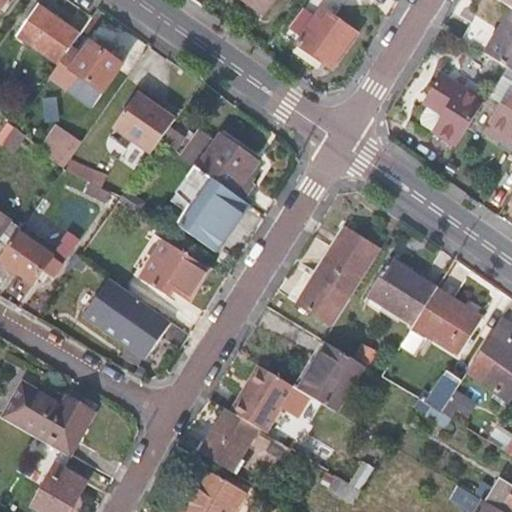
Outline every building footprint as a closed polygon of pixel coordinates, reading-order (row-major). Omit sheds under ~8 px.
[(0,0),(0,15),(10,0),(0,0)] [(278,0),(242,0),(266,17),(278,0)] [(511,0),(501,0),(500,2),(511,9),(511,0)] [(64,65),(85,35),(42,6),(23,34),(64,65)] [(298,45),(318,58),(333,70),(357,36),(322,10),(298,45)] [(511,13),(496,37),(475,24),(465,40),(511,69),(511,13)] [(95,107),(125,65),(94,43),(74,71),(84,78),(74,92),(95,107)] [(312,66),(318,58),(298,45),(293,52),(312,66)] [(437,135),(459,148),(487,102),(444,75),(429,98),(451,112),(447,117),(437,135)] [(511,77),(496,101),(501,103),(485,129),(501,140),(503,136),(511,141),(511,77)] [(154,154),(181,110),(140,85),(113,129),(154,154)] [(426,105),(447,117),(451,112),(429,98),(426,105)] [(73,162),(85,145),(73,136),(55,160),(67,170),(73,162)] [(200,171),(250,204),(261,185),(252,179),(261,164),(223,137),(200,171)] [(112,181),(73,162),(67,170),(108,190),(112,181)] [(218,253),(250,204),(200,171),(197,168),(184,188),(202,201),(183,229),(218,253)] [(129,208),(138,214),(146,203),(129,192),(121,202),(129,208)] [(122,217),(129,208),(121,202),(115,211),(122,217)] [(17,241),(21,236),(25,231),(0,213),(0,246),(8,235),(17,241)] [(302,303),(337,325),(353,299),(349,296),(381,246),(349,226),(319,274),(302,303)] [(68,257),(80,237),(70,231),(58,250),(68,257)] [(144,270),(164,240),(154,233),(134,263),(144,270)] [(17,241),(2,263),(35,286),(45,272),(53,278),(62,266),(21,236),(17,241)] [(208,269),(164,240),(144,270),(140,277),(166,295),(170,290),(188,302),(208,269)] [(367,301),(414,331),(417,326),(440,290),(394,261),(367,301)] [(302,303),(319,274),(310,268),(292,297),(302,303)] [(157,352),(175,324),(112,281),(88,317),(131,346),(136,338),(157,352)] [(486,318),(440,290),(417,326),(463,355),(486,318)] [(511,335),(500,328),(468,380),(510,407),(511,403),(511,335)] [(152,360),(157,352),(136,338),(131,346),(152,360)] [(363,364),(327,342),(299,386),(336,408),(363,364)] [(357,357),(374,368),(378,364),(372,360),(376,353),(364,346),(357,357)] [(234,413),(261,430),(269,435),(299,386),(267,366),(246,400),(242,398),(234,413)] [(452,373),(431,405),(446,414),(467,381),(452,373)] [(26,385),(4,421),(38,441),(70,459),(95,415),(67,399),(63,406),(26,385)] [(431,405),(430,404),(427,409),(448,422),(452,418),(446,414),(431,405)] [(202,457),(234,475),(261,430),(234,413),(230,411),(202,457)] [(35,511),(37,511),(75,511),(90,485),(58,468),(35,511)] [(187,511),(240,511),(249,497),(210,474),(187,511)] [(363,491),(338,475),(329,488),(355,504),(363,491)] [(486,501),(505,511),(511,511),(511,482),(511,483),(501,476),(486,501)] [(505,511),(486,501),(457,483),(449,497),(472,511),(471,511),(505,511)]
